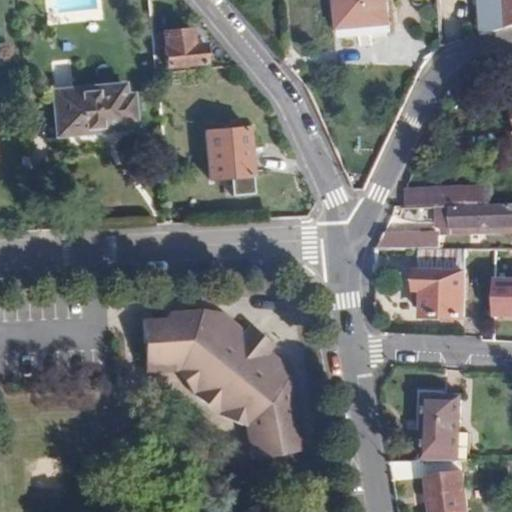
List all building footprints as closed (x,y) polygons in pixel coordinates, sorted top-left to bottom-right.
[(45,0),(46,23),(84,22),(84,11),(99,10),(99,0),(45,0)] [(385,0),(334,0),(339,30),(388,22),(385,0)] [(511,27),(511,0),(477,0),(481,36),(511,27)] [(165,69),(203,65),(202,46),(191,46),(189,30),(162,33),(165,69)] [(122,87),(51,93),(55,136),(109,132),(108,124),(133,123),(132,102),(123,103),(122,87)] [(247,133),(204,137),(209,182),(250,178),(247,133)] [(441,224),(448,227),(511,225),(511,205),(441,208),(441,224)] [(384,236),(378,250),(418,249),(442,249),(442,235),(384,236)] [(442,249),(418,249),(418,292),(424,292),(425,317),(465,318),(465,249),(442,249)] [(511,321),(511,278),(494,278),(492,321),(511,321)] [(167,314),(141,315),(144,371),(177,369),(192,391),(206,402),(218,410),(242,420),(250,456),(301,448),(298,422),(302,421),(293,365),(270,348),(274,340),(247,319),(241,325),(221,308),(206,310),(204,307),(167,307),(167,314)] [(445,388),(415,388),(417,432),(425,432),(425,446),(463,445),(461,396),(446,396),(445,388)] [(469,511),(463,474),(427,478),(431,511),(469,511)]
